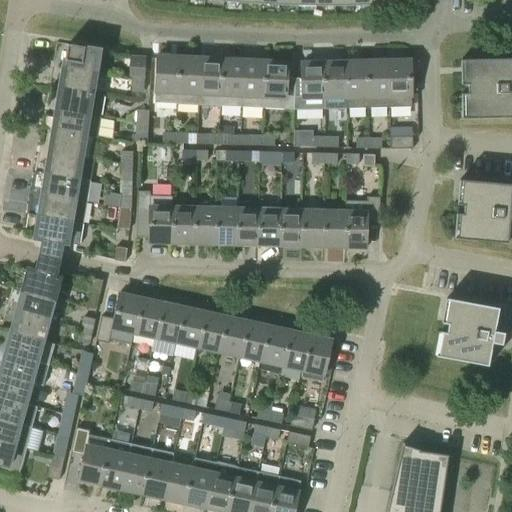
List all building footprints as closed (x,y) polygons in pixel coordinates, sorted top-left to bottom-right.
[(65,67),(95,72),(99,50),(84,48),(84,47),(67,45),(64,61),(66,61),(65,67)] [(129,77),(143,78),(144,57),(130,56),(129,77)] [(156,59),(155,91),(154,104),(176,105),(178,58),(155,57),(155,59),(156,59)] [(178,58),(176,105),(198,106),(200,60),(178,58)] [(511,59),(460,60),(460,62),(466,61),(466,84),(460,84),(460,85),(466,85),(467,94),(460,94),(460,95),(467,95),(467,118),(461,118),(461,119),(511,117),(511,59)] [(221,61),(200,60),(198,106),(219,107),(221,61)] [(221,61),(219,107),(241,108),(243,62),(221,61)] [(265,63),(243,62),(241,108),(262,109),(265,63)] [(389,108),(387,62),(366,63),(367,108),(389,108)] [(411,107),(410,95),(410,63),(411,63),(411,62),(387,62),(389,108),(411,107)] [(265,63),(262,109),(293,110),(293,98),(285,97),(287,65),(288,65),(288,64),(265,63)] [(324,97),(324,109),(346,109),(345,97),(344,63),(323,64),(324,97)] [(367,108),(366,63),(344,63),(345,97),(346,109),(367,108)] [(324,97),(323,64),(299,64),(299,65),(300,65),(301,98),(324,97)] [(61,75),(59,88),(92,94),(95,72),(65,67),(63,75),(61,75)] [(143,92),(143,79),(132,78),(132,91),(143,92)] [(59,101),(57,110),(100,117),(104,96),(92,94),(59,88),(57,101),(59,101)] [(295,109),(296,128),(316,127),(315,108),(295,109)] [(52,131),(85,136),(97,138),(100,117),(57,110),(56,118),(54,118),(52,131)] [(136,123),(147,123),(148,111),(137,110),(136,123)] [(147,123),(136,123),(136,135),(147,136),(147,123)] [(85,136),(52,131),(50,144),(52,144),(50,152),(81,157),(85,136)] [(174,143),(175,134),(162,133),(162,143),(174,143)] [(196,134),(175,134),(174,143),(196,144),(196,134)] [(196,134),(196,144),(218,144),(218,135),(196,134)] [(218,135),(218,144),(239,145),(240,135),(218,135)] [(240,135),(239,145),(261,145),(261,136),(240,135)] [(274,136),(261,136),(261,145),(273,146),(274,136)] [(325,147),(325,137),(312,137),(312,147),(325,147)] [(337,138),(325,137),(325,147),(337,147),(337,138)] [(412,149),(411,137),(389,137),(389,149),(412,149)] [(368,148),(368,139),(355,138),(355,148),(368,148)] [(368,139),(368,148),(380,149),(381,139),(368,139)] [(194,160),(194,150),(182,150),(181,160),(194,160)] [(207,150),(194,150),(194,160),(207,160),(207,150)] [(121,151),(120,164),(131,164),(132,152),(121,151)] [(237,161),(237,151),(225,151),(225,161),(237,161)] [(237,151),(237,161),(250,161),(250,152),(237,151)] [(47,160),(45,173),(90,181),(93,160),(81,158),(81,157),(50,152),(49,161),(47,160)] [(280,162),(281,152),(268,152),(268,162),(280,162)] [(281,152),(280,162),(293,162),(293,153),(281,152)] [(324,163),(324,153),(311,153),(311,163),(324,163)] [(336,154),(324,153),(324,163),(336,164),(336,154)] [(357,164),(358,154),(345,154),(345,164),(357,164)] [(374,167),(374,155),(362,155),(362,166),(374,167)] [(131,164),(120,164),(120,177),(131,177),(131,164)] [(90,181),(45,173),(43,186),(45,186),(43,195),(74,200),(86,202),(90,181)] [(459,180),(458,181),(465,182),(463,204),(456,204),(456,205),(463,206),(462,214),(456,214),(456,215),(462,215),(460,238),(454,237),(453,239),(507,243),(508,227),(508,226),(508,220),(511,220),(511,185),(459,180)] [(148,237),(148,240),(147,240),(147,241),(170,242),(172,197),(150,197),(150,191),(137,191),(135,237),(148,237)] [(40,203),(38,216),(71,221),(74,200),(43,195),(42,203),(40,203)] [(119,195),(119,207),(130,209),(130,195),(119,195)] [(172,197),(170,242),(192,242),(193,209),(171,208),(172,197)] [(344,212),(343,246),(366,247),(366,246),(365,246),(366,222),(378,222),(379,197),(366,197),(366,201),(344,200),(344,212)] [(236,210),(235,244),(257,244),(258,203),(236,203),(236,210)] [(258,203),(257,244),(278,245),(279,204),(258,203)] [(279,204),(278,245),(300,245),(301,211),(280,211),(280,204),(279,204)] [(119,207),(118,220),(118,229),(129,229),(130,209),(119,207)] [(193,209),(192,242),(213,243),(214,209),(193,209)] [(214,209),(213,243),(235,244),(236,210),(214,209)] [(322,212),(301,211),(300,245),(321,246),(322,212)] [(322,212),(321,246),(343,246),(344,212),(322,212)] [(35,238),(38,239),(35,254),(58,259),(62,242),(79,245),(82,223),(71,221),(38,216),(36,229),(38,229),(37,233),(36,233),(35,238)] [(125,262),(127,248),(116,246),(113,260),(125,262)] [(35,254),(31,270),(28,269),(27,274),(28,275),(27,278),(25,278),(22,291),(54,299),(59,278),(54,277),(58,259),(35,254)] [(99,294),(102,280),(91,278),(88,292),(99,294)] [(20,304),(18,312),(48,320),(54,299),(22,291),(18,303),(20,304)] [(133,332),(140,299),(117,294),(117,295),(118,296),(113,319),(101,316),(95,340),(108,343),(109,340),(130,345),(133,332)] [(140,299),(133,332),(155,337),(162,304),(140,299)] [(501,345),(503,333),(501,333),(503,310),(498,309),(498,308),(445,299),(445,300),(451,301),(447,323),(441,322),(441,323),(447,324),(445,333),(439,332),(439,333),(445,334),(441,356),(435,355),(435,356),(487,366),(490,349),(491,343),(501,345)] [(162,304),(155,337),(176,342),(183,309),(162,304)] [(204,313),(183,309),(176,342),(196,346),(204,313)] [(48,320),(18,312),(16,320),(14,320),(10,332),(42,341),(48,320)] [(204,313),(196,346),(217,351),(225,318),(204,313)] [(80,329),(91,331),(94,319),(83,317),(80,329)] [(225,318),(217,351),(238,355),(245,322),(225,318)] [(266,327),(245,322),(238,355),(259,360),(266,327)] [(266,327),(259,360),(280,364),(287,331),(266,327)] [(91,331),(80,329),(78,341),(88,344),(91,331)] [(309,336),(287,331),(280,364),(302,369),(309,336)] [(42,342),(42,341),(10,332),(7,345),(9,345),(6,354),(37,362),(48,365),(53,345),(42,342)] [(302,369),(300,378),(321,382),(330,342),(332,343),(332,341),(309,336),(302,369)] [(81,352),(76,373),(87,375),(92,354),(81,352)] [(2,361),(0,369),(0,374),(31,383),(37,362),(6,354),(4,362),(2,361)] [(145,370),(134,367),(132,379),(142,381),(145,370)] [(76,373),(74,385),(72,394),(83,396),(87,375),(76,373)] [(31,383),(0,374),(0,396),(25,403),(31,383)] [(141,393),(144,384),(131,381),(129,390),(141,393)] [(144,384),(141,393),(154,396),(156,386),(144,384)] [(184,402),(186,393),(173,390),(171,400),(184,402)] [(186,393),(184,402),(196,405),(198,396),(186,393)] [(25,403),(0,396),(0,418),(19,424),(25,403)] [(138,409),(140,399),(128,397),(126,406),(138,409)] [(152,402),(140,399),(138,409),(150,411),(152,402)] [(226,412),(228,402),(216,399),(214,409),(226,412)] [(64,401),(62,413),(72,416),(75,404),(64,401)] [(240,405),(228,402),(226,412),(238,414),(240,405)] [(180,418),(182,409),(170,406),(168,415),(180,418)] [(195,411),(182,409),(180,418),(193,421),(195,411)] [(268,421),(270,411),(258,409),(256,418),(268,421)] [(282,414),(270,411),(268,421),(280,424),(282,414)] [(72,416),(62,413),(59,426),(70,428),(72,416)] [(289,425),(311,430),(314,419),(292,414),(289,425)] [(223,427),(225,418),(212,415),(210,425),(223,427)] [(19,424),(0,418),(0,441),(26,448),(31,429),(19,426),(19,424)] [(225,418),(223,427),(235,430),(237,421),(225,418)] [(265,437),(267,427),(254,424),(252,434),(265,437)] [(100,484),(107,451),(86,446),(89,430),(76,427),(71,452),(83,455),(78,478),(77,477),(77,479),(100,484)] [(279,430),(267,427),(265,437),(277,439),(279,430)] [(310,436),(288,431),(285,443),(307,448),(310,436)] [(57,434),(54,447),(51,456),(63,458),(65,449),(68,437),(57,434)] [(109,439),(107,451),(100,484),(121,488),(130,444),(109,439)] [(26,448),(0,441),(0,473),(17,478),(26,448)] [(438,511),(447,455),(418,451),(418,450),(403,445),(403,443),(402,443),(385,511),(438,511)] [(121,488),(142,493),(151,448),(130,444),(121,488)] [(163,498),(170,465),(172,453),(151,448),(142,493),(163,498)] [(63,458),(51,456),(47,477),(58,480),(63,458)] [(215,462),(212,474),(205,507),(226,511),(236,467),(215,462)] [(191,469),(170,465),(163,498),(184,502),(191,469)] [(248,511),(257,471),(236,467),(226,511),(229,511),(248,511)] [(191,469),(184,502),(205,507),(212,474),(191,469)] [(257,471),(248,511),(270,511),(279,476),(257,471)] [(293,511),(300,481),(279,476),(270,511),(293,511)]
